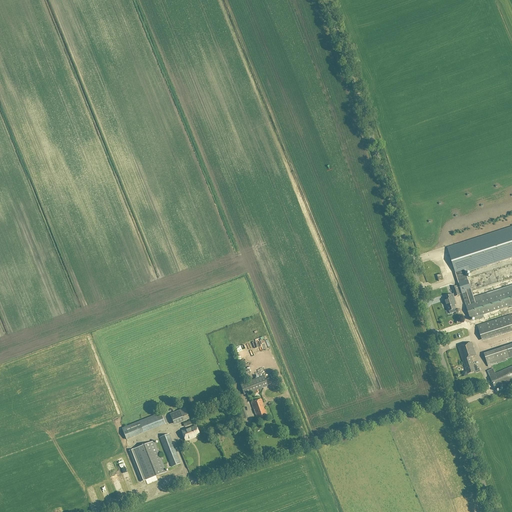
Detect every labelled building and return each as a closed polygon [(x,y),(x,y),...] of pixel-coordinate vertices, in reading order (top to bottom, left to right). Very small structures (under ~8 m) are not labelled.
[(511,285),(473,297),(465,273),(511,258),(511,226),(447,248),(462,294),(466,293),(467,294),(462,295),(470,319),(511,305),(511,285)] [(455,312),(455,309),(453,300),(452,295),(445,297),(446,300),(444,301),(446,305),(448,311),(449,311),(450,314),(455,312)] [(511,316),(478,324),(482,340),(511,332),(511,316)] [(468,374),(475,372),(476,373),(479,372),(478,368),(477,369),(476,365),(474,366),(471,358),(476,356),(472,342),(458,347),(462,359),(466,371),(467,371),(468,374)] [(494,360),(491,349),(483,351),(487,363),(494,360)] [(487,371),(495,389),(511,382),(511,366),(495,374),(493,369),(487,371)] [(244,394),(267,386),(272,384),(270,378),(265,380),(264,376),(240,384),(244,394)] [(261,400),(251,403),(253,410),(254,410),(257,419),(266,416),(263,407),(261,400)] [(247,417),(242,401),(237,403),(242,419),(247,417)] [(185,409),(170,415),(173,425),(188,419),(185,409)] [(197,430),(196,427),(181,432),(185,442),(191,440),(191,438),(199,435),(198,433),(198,432),(198,430),(197,430)] [(168,434),(160,438),(171,467),(180,464),(168,434)] [(154,441),(128,451),(140,482),(166,472),(154,441)] [(113,467),(109,469),(114,478),(118,477),(113,467)] [(149,485),(159,481),(157,476),(147,481),(149,485)]
